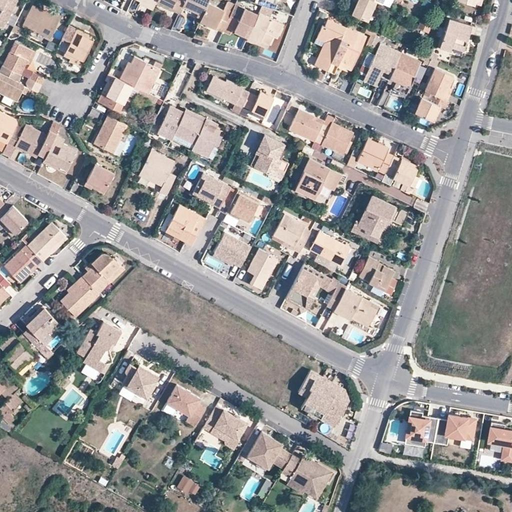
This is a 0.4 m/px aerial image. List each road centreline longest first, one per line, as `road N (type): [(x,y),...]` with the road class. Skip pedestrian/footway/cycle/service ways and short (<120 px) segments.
road 1 (residential): [(101,224),(383,379)]
road 2 (residential): [(355,466),(144,343)]
road 3 (residential): [(456,156),(383,379)]
road 4 (residential): [(282,77),(456,156)]
road 5 (residential): [(121,23),(282,77)]
road 6 (track): [(358,455),(511,483)]
road 7 (residential): [(0,323),(101,224)]
road 8 (residential): [(511,409),(383,379)]
road 9 (residential): [(502,0),(468,118)]
